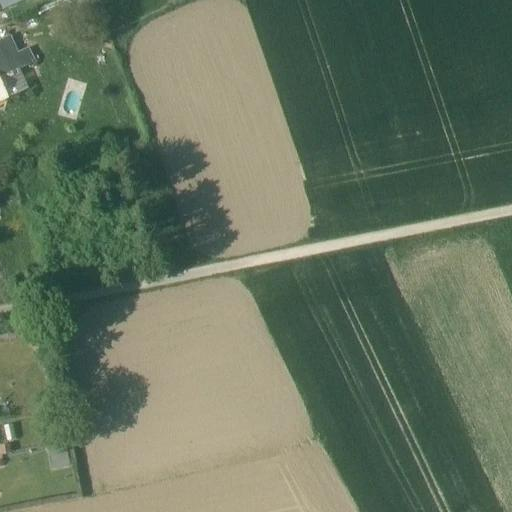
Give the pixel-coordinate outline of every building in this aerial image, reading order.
[(0,0),(0,3),(4,11),(29,0),(0,0)] [(0,41),(0,71),(13,65),(16,71),(33,63),(26,49),(16,54),(8,37),(0,41)] [(0,82),(9,101),(27,92),(16,71),(13,65),(0,71),(0,82)] [(0,82),(0,104),(9,101),(0,82)] [(31,327),(40,373),(53,371),(45,325),(31,327)] [(65,443),(49,446),(53,471),(70,468),(65,443)]
